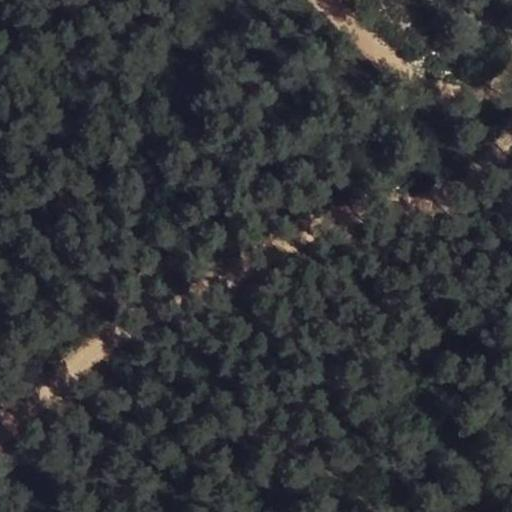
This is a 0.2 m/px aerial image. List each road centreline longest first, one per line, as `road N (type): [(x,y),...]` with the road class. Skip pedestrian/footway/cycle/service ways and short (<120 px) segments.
road 1 (track): [(0,436),(228,278),(378,211),(462,197),(511,144)]
road 2 (track): [(335,0),(376,41),(455,91),(511,70)]
